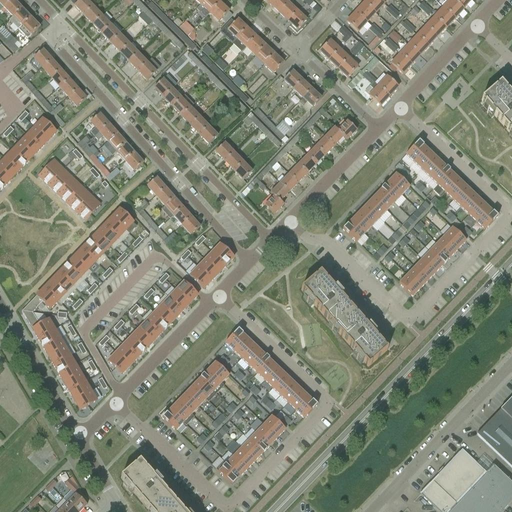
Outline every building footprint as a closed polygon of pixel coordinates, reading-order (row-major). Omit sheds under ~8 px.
[(12,0),(11,0),(3,8),(4,8),(0,11),(3,14),(6,11),(13,17),(21,9),(12,0)] [(93,7),(96,5),(91,0),(89,3),(86,0),(80,0),(75,6),(84,15),(93,7)] [(216,0),(205,0),(201,5),(196,10),(200,13),(204,9),(210,14),(220,3),(216,0)] [(288,3),(284,0),(274,0),(270,5),(279,13),(288,3)] [(311,0),(308,0),(305,4),(312,10),(317,5),(311,0)] [(383,4),(378,0),(367,0),(364,4),(375,14),(383,4)] [(452,0),(451,0),(443,9),(455,19),(463,10),(452,0)] [(471,0),(452,0),(463,10),(471,0)] [(146,10),(137,1),(134,4),(142,13),(146,10)] [(156,15),(160,12),(151,3),(147,7),(156,15)] [(229,12),(220,3),(210,14),(219,23),(229,12)] [(288,3),(279,13),(288,22),(297,12),(288,3)] [(423,12),(428,7),(423,3),(418,8),(423,12)] [(375,14),(364,4),(356,13),(366,23),(375,14)] [(102,16),(93,7),(84,15),(93,25),(102,16)] [(391,16),(396,12),(390,7),(386,11),(391,16)] [(396,12),(391,16),(397,22),(407,10),(404,7),(398,14),(396,12)] [(428,7),(423,12),(428,17),(432,12),(428,7)] [(415,8),(410,13),(415,17),(419,12),(415,8)] [(21,9),(13,17),(9,21),(18,30),(31,18),(21,9)] [(443,9),(435,18),(446,29),(455,19),(443,9)] [(146,10),(142,13),(151,22),(155,19),(146,10)] [(169,20),(160,12),(156,15),(165,24),(169,20)] [(306,21),(297,12),(288,22),(297,30),(306,21)] [(366,23),(356,13),(347,23),(357,32),(366,23)] [(108,23),(102,16),(93,25),(102,34),(111,25),(111,26),(114,23),(111,20),(108,23)] [(31,18),(18,30),(27,39),(39,28),(31,18)] [(446,29),(435,18),(426,27),(437,37),(445,29),(446,29)] [(155,19),(151,22),(161,31),(164,28),(155,19)] [(169,20),(165,24),(174,33),(177,29),(169,20)] [(237,39),(247,28),(238,20),(228,31),(237,39)] [(111,25),(102,34),(111,43),(120,35),(111,26),(111,25)] [(373,34),(377,30),(373,25),(368,30),(373,34)] [(386,25),(381,31),(385,35),(391,29),(386,25)] [(409,25),(405,30),(411,35),(415,30),(409,25)] [(426,27),(417,36),(428,47),(437,37),(426,27)] [(164,28),(161,31),(170,41),(173,37),(164,28)] [(247,28),(237,39),(237,40),(232,45),(241,53),(246,48),(256,37),(247,28)] [(344,37),(349,41),(352,37),(343,28),(338,33),(343,38),(344,37)] [(186,38),(177,29),(174,33),(182,42),(186,38)] [(377,30),(373,34),(380,40),(384,36),(382,35),(382,34),(377,30)] [(393,32),(388,38),(395,44),(397,42),(400,39),(393,32)] [(125,41),(120,35),(111,43),(120,53),(128,44),(129,44),(132,42),(128,38),(125,41)] [(417,36),(409,46),(420,56),(428,47),(417,36)] [(11,37),(7,40),(7,41),(4,44),(13,54),(19,49),(14,45),(17,43),(11,37)] [(183,48),(173,37),(170,41),(180,51),(183,48)] [(265,46),(256,37),(246,48),(255,57),(265,46)] [(186,38),(182,42),(192,52),(196,48),(186,38)] [(386,52),(393,45),(388,40),(385,43),(384,41),(380,46),(386,52)] [(329,61),(339,51),(330,42),(320,52),(329,61)] [(355,47),(354,48),(359,53),(364,48),(359,43),(355,47)] [(128,44),(120,53),(129,62),(137,53),(138,54),(141,52),(137,47),(134,50),(129,44),(128,44)] [(398,49),(393,45),(386,52),(391,56),(398,49)] [(274,54),(265,46),(255,57),(264,65),(274,54)] [(409,46),(400,55),(411,65),(420,56),(409,46)] [(350,52),(350,53),(352,55),(355,57),(359,53),(354,48),(350,52)] [(43,69),(52,61),(43,51),(34,59),(43,69)] [(339,51),(329,61),(338,70),(348,59),(339,51)] [(146,63),(138,54),(137,53),(129,62),(137,71),(146,63)] [(196,67),(200,63),(190,54),(186,57),(196,67)] [(284,63),(274,54),(264,65),(273,74),(284,63)] [(411,65),(400,55),(391,64),(402,75),(411,65)] [(209,69),(212,65),(204,56),(200,60),(209,69)] [(365,80),(370,76),(368,74),(379,63),(374,58),(362,72),(361,71),(347,86),(352,90),(363,78),(365,80)] [(220,59),(216,63),(223,71),(228,67),(220,59)] [(347,79),(357,68),(348,59),(338,70),(347,79)] [(52,61),(43,69),(51,79),(61,71),(52,61)] [(146,63),(137,71),(147,81),(156,73),(146,63)] [(209,72),(200,63),(196,67),(205,76),(209,72)] [(221,74),(212,65),(209,69),(218,77),(221,74)] [(69,80),(61,71),(51,79),(60,89),(69,80)] [(209,72),(205,76),(214,85),(218,81),(209,72)] [(294,90),(303,81),(293,72),(285,81),(294,90)] [(34,77),(30,73),(20,82),(24,86),(34,77)] [(36,74),(34,77),(24,86),(32,96),(36,92),(40,88),(36,83),(32,87),(30,84),(38,76),(36,74)] [(221,74),(218,77),(227,86),(230,82),(221,74)] [(240,76),(233,80),(239,89),(245,85),(240,76)] [(370,76),(365,80),(371,86),(376,81),(370,76)] [(378,87),(389,98),(398,88),(387,78),(378,87)] [(69,80),(60,89),(68,98),(78,90),(69,80)] [(172,89),(172,90),(175,87),(172,84),(169,86),(163,80),(154,89),(163,98),(172,89)] [(218,81),(214,85),(211,89),(212,90),(216,87),(223,94),(227,91),(218,81)] [(303,81),(294,90),(303,99),(312,90),(303,81)] [(239,91),(230,82),(227,86),(235,95),(239,91)] [(511,136),(511,98),(500,84),(481,101),(511,136)] [(389,98),(378,87),(369,97),(380,107),(389,98)] [(181,99),(172,90),(172,89),(163,98),(172,108),(181,99)] [(78,90),(68,98),(77,108),(87,100),(78,90)] [(303,99),(299,104),(303,108),(302,108),(308,114),(313,108),(321,99),(312,90),(303,99)] [(227,91),(223,94),(232,103),(236,100),(227,91)] [(248,100),(239,91),(235,95),(244,104),(248,100)] [(45,102),(36,92),(32,96),(41,105),(45,102)] [(187,104),(181,99),(172,108),(181,117),(193,106),(189,102),(187,104)] [(236,100),(232,103),(243,114),(246,110),(236,100)] [(45,102),(41,105),(50,115),(54,111),(53,111),(45,102)] [(59,105),(53,111),(54,111),(50,115),(53,118),(63,109),(59,105)] [(193,106),(181,117),(190,126),(199,117),(191,109),(193,106)] [(267,119),(257,109),(253,113),(263,123),(267,119)] [(317,113),(321,117),(328,123),(331,119),(321,109),(317,113)] [(317,113),(309,121),(313,125),(321,117),(317,113)] [(259,129),(262,126),(251,114),(242,122),(248,128),(253,123),(253,124),(251,127),(253,129),(256,126),(259,129)] [(99,133),(109,125),(100,115),(91,123),(99,133)] [(270,115),(267,119),(263,123),(272,132),(279,124),(270,115)] [(199,117),(190,126),(199,136),(208,127),(199,117)] [(42,120),(35,128),(48,142),(56,134),(42,120)] [(280,124),(279,124),(272,132),(284,145),(288,141),(284,137),(291,130),(283,121),(280,124)] [(313,125),(309,121),(300,131),(304,135),(313,125)] [(348,123),(339,132),(338,132),(344,138),(347,141),(356,131),(348,123)] [(99,133),(94,137),(98,142),(103,138),(108,143),(117,134),(109,125),(99,133)] [(262,126),(259,129),(268,138),(272,135),(262,126)] [(217,136),(208,127),(199,136),(208,145),(217,136)] [(35,128),(27,136),(41,149),(48,142),(35,128)] [(338,132),(339,132),(335,128),(326,138),(335,147),(344,138),(338,132)] [(304,135),(300,131),(291,141),(295,144),(304,135)] [(117,134),(108,143),(103,147),(112,157),(113,156),(126,144),(117,134)] [(282,146),(272,135),(268,138),(278,149),(282,146)] [(27,136),(19,144),(33,157),(41,149),(27,136)] [(86,145),(91,141),(87,136),(77,146),(81,150),(86,145)] [(335,147),(326,138),(325,139),(322,136),(319,139),(322,142),(317,147),(325,156),(335,147)] [(291,141),(282,150),(286,154),(295,144),(291,141)] [(413,164),(427,150),(419,142),(406,156),(413,164)] [(19,144),(12,152),(26,165),(33,157),(19,144)] [(134,154),(126,144),(113,156),(116,159),(119,156),(125,162),(134,154)] [(225,162),(234,153),(224,144),(216,152),(225,162)] [(86,145),(81,150),(89,159),(93,156),(91,153),(94,151),(90,148),(89,149),(86,145)] [(317,147),(308,157),(316,165),(325,156),(317,147)] [(282,150),(273,160),(277,164),(286,154),(282,150)] [(421,171),(435,157),(427,150),(413,164),(421,171)] [(12,152),(4,160),(18,173),(26,165),(12,152)] [(97,152),(93,156),(89,159),(98,169),(102,165),(95,157),(99,154),(97,152)] [(243,163),(234,153),(225,162),(234,171),(243,163)] [(143,164),(134,154),(125,162),(134,172),(143,164)] [(316,165),(308,157),(298,166),(307,175),(316,165)] [(429,179),(442,165),(435,157),(421,171),(429,179)] [(4,160),(0,164),(0,170),(11,181),(18,173),(4,160)] [(277,164),(273,160),(265,169),(268,172),(267,172),(268,173),(272,177),(274,175),(270,171),(277,164)] [(54,161),(39,177),(48,186),(63,170),(54,161)] [(252,173),(243,163),(234,171),(243,181),(252,173)] [(102,165),(98,169),(106,179),(111,175),(110,175),(102,165)] [(437,186),(450,172),(442,165),(429,179),(437,186)] [(307,175),(298,166),(289,175),(298,184),(307,175)] [(265,169),(256,178),(260,182),(268,173),(267,172),(268,172),(265,169)] [(0,170),(0,185),(3,189),(11,181),(0,170)] [(63,170),(48,186),(57,195),(72,179),(63,170)] [(116,170),(110,175),(111,175),(106,179),(110,182),(120,174),(116,170)] [(445,194),(458,180),(450,172),(437,186),(445,194)] [(298,184),(289,175),(280,184),(289,193),(298,184)] [(388,183),(402,196),(409,188),(396,175),(388,183)] [(260,182),(256,178),(252,183),(240,195),(244,199),(255,186),(262,192),(266,188),(259,182),(260,182)] [(72,179),(57,195),(66,204),(82,188),(72,179)] [(156,197),(166,189),(157,179),(148,187),(156,197)] [(453,201),(466,187),(458,180),(445,194),(453,201)] [(381,191),(394,204),(402,196),(388,183),(381,191)] [(289,193),(280,184),(271,194),(274,197),(280,202),(289,193)] [(461,209),(474,195),(466,187),(453,201),(461,209)] [(82,188),(66,204),(76,213),(91,197),(82,188)] [(174,199),(166,189),(156,197),(165,207),(174,199)] [(381,191),(373,199),(387,212),(394,204),(381,191)] [(461,209),(469,216),(482,203),(474,195),(461,209)] [(91,197),(76,213),(85,222),(100,206),(91,197)] [(280,202),(274,197),(265,207),(274,215),(283,206),(280,202)] [(165,207),(161,210),(170,220),(174,217),(173,217),(182,208),(174,199),(165,207)] [(387,212),(373,199),(365,207),(379,220),(387,212)] [(144,201),(134,210),(137,214),(141,210),(147,204),(144,201)] [(490,210),(482,203),(469,216),(476,224),(490,210)] [(365,207),(358,215),(372,228),(379,220),(365,207)] [(191,218),(182,208),(173,217),(174,217),(182,226),(191,218)] [(146,224),(150,220),(149,218),(143,212),(141,210),(137,214),(146,224)] [(476,224),(484,231),(497,218),(490,210),(476,224)] [(119,211),(111,219),(125,232),(126,232),(133,224),(119,211)] [(358,215),(350,222),(364,236),(372,228),(358,215)] [(200,228),(191,218),(182,226),(191,236),(200,228)] [(111,219),(104,227),(121,243),(129,235),(126,232),(125,232),(111,219)] [(150,220),(146,224),(154,233),(159,230),(151,221),(150,220)] [(350,222),(343,230),(356,244),(364,236),(350,222)] [(104,227),(96,234),(114,251),(121,243),(104,227)] [(444,237),(458,250),(466,242),(452,229),(444,237)] [(159,230),(154,233),(163,243),(167,239),(159,230)] [(167,239),(163,243),(166,246),(176,237),(173,233),(167,239)] [(96,234),(89,242),(106,259),(114,251),(96,234)] [(458,250),(444,237),(437,245),(451,258),(458,250)] [(89,242),(81,250),(95,263),(95,264),(98,267),(106,259),(89,242)] [(451,258),(437,245),(429,253),(443,266),(451,258)] [(212,254),(225,267),(233,259),(220,246),(212,254)] [(81,250),(74,258),(88,271),(95,264),(95,263),(81,250)] [(422,261),(436,274),(443,266),(429,253),(422,261)] [(225,267),(212,254),(205,261),(218,275),(225,267)] [(74,258),(66,266),(84,282),(92,274),(88,271),(74,258)] [(205,261),(198,269),(211,282),(218,275),(205,261)] [(428,282),(436,274),(422,261),(414,269),(428,282)] [(66,266),(59,273),(76,290),(84,282),(66,266)] [(198,269),(190,277),(204,290),(211,282),(198,269)] [(407,276),(420,290),(428,282),(414,269),(407,276)] [(59,273),(52,281),(69,298),(76,290),(59,273)] [(317,277),(301,291),(334,329),(351,315),(353,312),(320,274),(317,277)] [(420,290),(407,276),(399,284),(413,298),(420,290)] [(52,281),(44,289),(58,302),(61,306),(69,298),(52,281)] [(176,292),(189,305),(197,297),(183,283),(176,292)] [(44,289),(22,312),(33,314),(43,303),(50,310),(58,302),(44,289)] [(168,299),(182,313),(189,305),(176,292),(168,299)] [(160,308),(161,307),(174,320),(182,313),(168,299),(165,296),(157,304),(160,308)] [(167,328),(174,320),(161,307),(160,308),(154,315),(153,315),(167,328)] [(167,328),(153,315),(154,315),(150,311),(142,320),(145,323),(146,323),(159,336),(167,328)] [(33,314),(22,312),(38,340),(55,330),(49,321),(40,326),(33,314)] [(351,315),(334,329),(368,368),(387,351),(353,312),(351,315)] [(138,331),(152,344),(159,336),(146,323),(145,323),(138,331)] [(55,330),(38,340),(43,349),(60,339),(55,330)] [(138,331),(131,338),(145,352),(152,344),(138,331)] [(238,331),(225,344),(233,352),(246,338),(238,331)] [(131,338),(123,346),(137,359),(145,352),(131,338)] [(246,338),(233,352),(241,360),(254,346),(246,338)] [(60,339),(43,349),(48,358),(65,348),(60,339)] [(123,346),(116,354),(130,367),(137,359),(123,346)] [(254,346),(241,360),(249,367),(262,353),(254,346)] [(65,348),(48,358),(54,367),(70,357),(65,348)] [(262,353),(249,367),(256,375),(270,361),(262,353)] [(122,375),(130,367),(116,354),(108,362),(122,375)] [(70,357),(54,367),(59,375),(75,366),(70,357)] [(270,361),(256,375),(264,382),(277,368),(270,361)] [(215,363),(207,372),(221,385),(221,384),(229,377),(215,363)] [(75,366),(59,375),(64,384),(80,374),(75,366)] [(277,368),(264,382),(272,390),(285,376),(277,368)] [(207,372),(200,379),(216,395),(224,387),(221,384),(221,385),(207,372)] [(80,374),(64,384),(69,393),(86,383),(80,374)] [(285,376),(272,390),(280,397),(293,383),(285,376)] [(192,387),(206,400),(206,401),(208,403),(216,395),(200,379),(192,387)] [(86,383),(69,393),(74,402),(91,392),(86,383)] [(293,383),(280,397),(288,405),(301,391),(293,383)] [(192,387),(185,395),(199,408),(206,401),(206,400),(192,387)] [(301,391),(288,405),(295,412),(309,398),(301,391)] [(91,392),(74,402),(80,411),(96,402),(91,392)] [(185,395),(177,403),(191,416),(199,408),(185,395)] [(309,398),(295,412),(304,420),(317,406),(309,398)] [(511,398),(498,413),(511,427),(511,398)] [(177,403),(170,411),(184,424),(183,424),(186,427),(194,418),(191,416),(177,403)] [(170,411),(162,419),(176,432),(183,424),(184,424),(170,411)] [(511,427),(498,413),(477,435),(511,468),(511,427)] [(271,417),(264,426),(277,439),(285,431),(271,417)] [(264,426),(256,433),(270,447),(277,439),(264,426)] [(256,433),(249,441),(262,454),(270,447),(256,433)] [(241,449),(255,462),(262,454),(249,441),(241,449)] [(239,446),(231,455),(233,457),(234,457),(247,470),(255,462),(241,449),(239,446)] [(462,452),(421,495),(439,511),(501,511),(511,501),(511,484),(493,466),(485,474),(462,452)] [(226,464),(226,465),(240,478),(247,470),(234,457),(233,457),(226,464)] [(160,511),(173,501),(160,486),(163,484),(156,476),(153,478),(140,462),(121,479),(149,511),(160,511)] [(224,462),(216,470),(232,486),(240,478),(226,465),(226,464),(224,462)] [(69,480),(64,485),(73,494),(78,489),(69,480)] [(53,481),(49,486),(52,489),(57,484),(53,481)] [(76,495),(67,504),(75,511),(81,511),(87,506),(76,495)] [(33,502),(37,505),(41,501),(37,497),(33,502)] [(182,511),(173,501),(160,511),(182,511)] [(37,505),(33,502),(29,506),(33,510),(37,505)]
